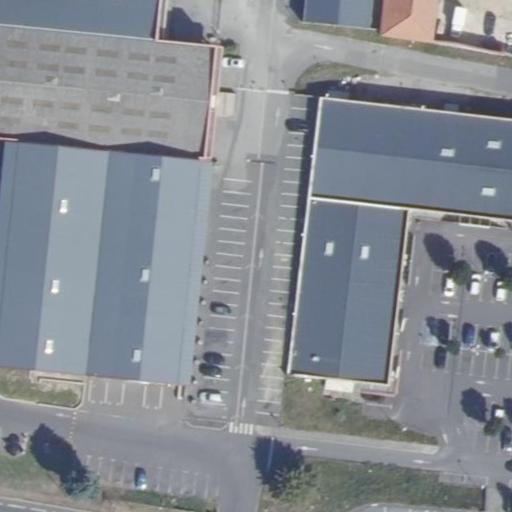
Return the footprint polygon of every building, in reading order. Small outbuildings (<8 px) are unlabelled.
[(0,0),(0,137),(17,139),(0,303),(0,366),(173,384),(196,158),(202,159),(206,116),(215,117),(216,90),(210,90),(178,87),(182,43),(154,39),(157,0),(0,0)] [(304,0),(302,24),(368,31),(371,0),(304,0)] [(383,0),(380,32),(379,35),(429,41),(433,0),(383,0)] [(214,45),(182,43),(178,87),(210,90),(214,45)] [(286,374),(387,386),(390,365),(395,319),(402,258),(408,209),(467,216),(511,221),(511,119),(318,97),(287,361),(286,374)]
